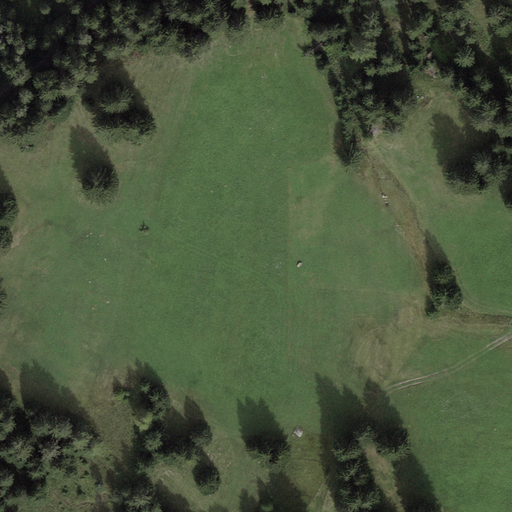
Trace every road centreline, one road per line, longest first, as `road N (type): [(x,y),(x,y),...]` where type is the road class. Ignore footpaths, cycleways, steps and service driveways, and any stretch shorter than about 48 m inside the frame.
road 1 (track): [(511,334),(444,374),(377,395),(289,366)]
road 2 (track): [(0,77),(38,39),(104,0)]
